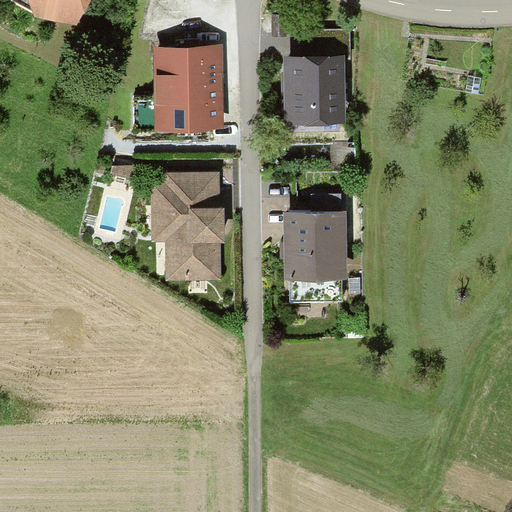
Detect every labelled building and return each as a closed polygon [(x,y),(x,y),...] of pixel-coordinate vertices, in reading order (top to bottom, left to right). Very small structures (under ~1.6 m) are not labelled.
[(13,0),(13,1),(33,11),(35,17),(78,24),(89,0),(13,0)] [(271,11),(272,32),(286,32),(286,11),(271,11)] [(312,26),(313,46),(345,45),(345,55),(351,55),(351,25),(312,26)] [(155,40),(156,121),(222,120),(222,40),(155,40)] [(282,46),(284,114),(284,140),(355,140),(355,114),(345,114),(345,55),(345,45),(313,46),(282,46)] [(167,237),(167,275),(220,275),(220,231),(223,231),(223,199),(219,199),(218,171),(169,171),(169,178),(152,178),(152,237),(167,237)] [(348,270),(348,203),(286,204),(287,271),(292,271),(292,295),(341,294),(341,271),(348,270)]
